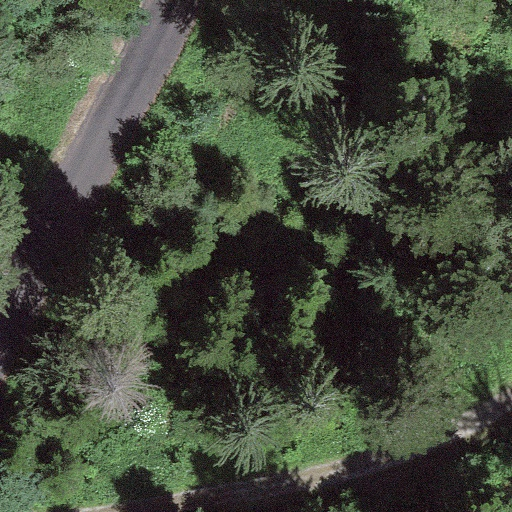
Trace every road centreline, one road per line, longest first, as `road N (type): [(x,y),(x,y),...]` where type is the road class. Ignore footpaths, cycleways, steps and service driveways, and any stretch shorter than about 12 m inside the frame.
road 1 (track): [(39,511),(271,476),(511,379)]
road 2 (unclassified): [(0,349),(181,0)]
